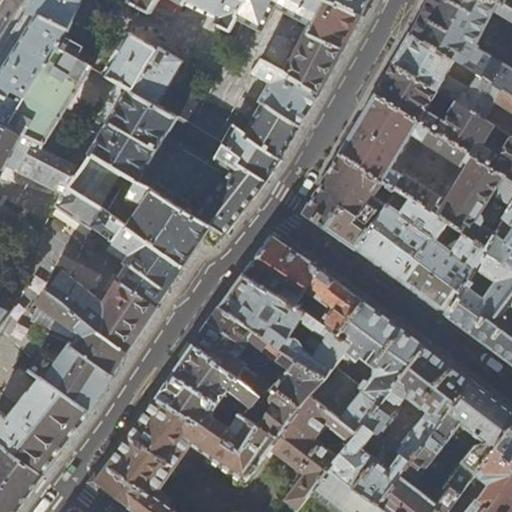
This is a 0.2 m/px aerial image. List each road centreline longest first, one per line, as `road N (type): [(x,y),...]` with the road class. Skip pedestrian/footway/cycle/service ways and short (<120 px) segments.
road 1 (tertiary): [(68,479),(211,275),(272,213)]
road 2 (residential): [(511,387),(272,213)]
road 3 (tertiary): [(272,213),(399,0)]
